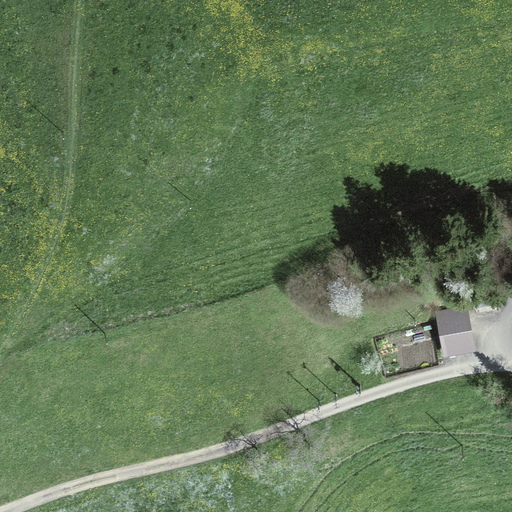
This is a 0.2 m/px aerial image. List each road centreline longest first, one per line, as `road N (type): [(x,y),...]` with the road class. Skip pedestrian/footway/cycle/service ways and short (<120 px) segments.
road 1 (track): [(0,511),(55,487),(184,457),(449,366),(511,366)]
road 2 (track): [(81,0),(66,186),(40,271),(0,355)]
